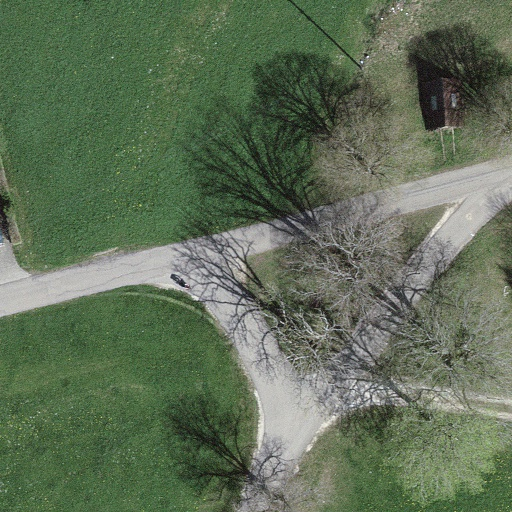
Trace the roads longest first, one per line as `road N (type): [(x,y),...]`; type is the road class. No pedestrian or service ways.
road 1 (unclassified): [(0,316),(192,276),(511,178)]
road 2 (track): [(314,419),(511,425)]
